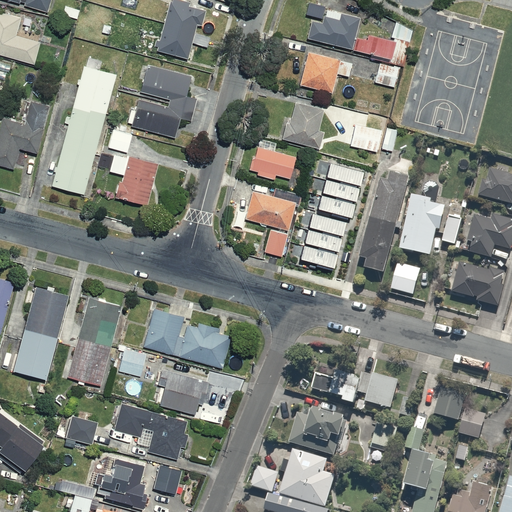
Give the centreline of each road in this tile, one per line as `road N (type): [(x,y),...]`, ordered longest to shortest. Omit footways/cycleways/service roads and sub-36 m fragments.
road 1 (residential): [(259,0),(184,272)]
road 2 (residential): [(298,298),(212,511)]
road 3 (residential): [(511,357),(298,298)]
road 4 (residential): [(184,272),(0,224)]
